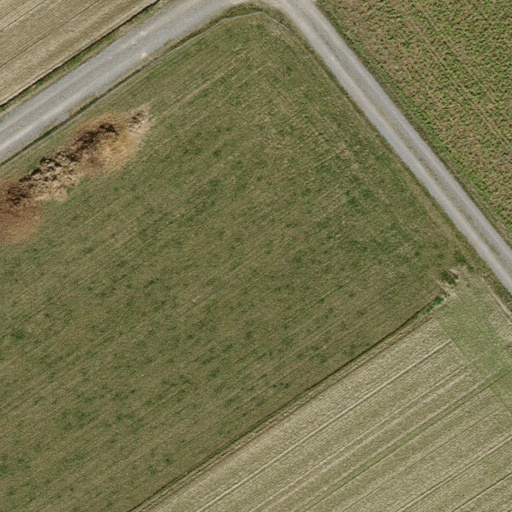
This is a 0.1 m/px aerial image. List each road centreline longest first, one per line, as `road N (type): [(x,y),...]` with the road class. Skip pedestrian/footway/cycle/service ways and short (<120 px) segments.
road 1 (track): [(511,269),(297,0)]
road 2 (track): [(0,141),(209,0)]
